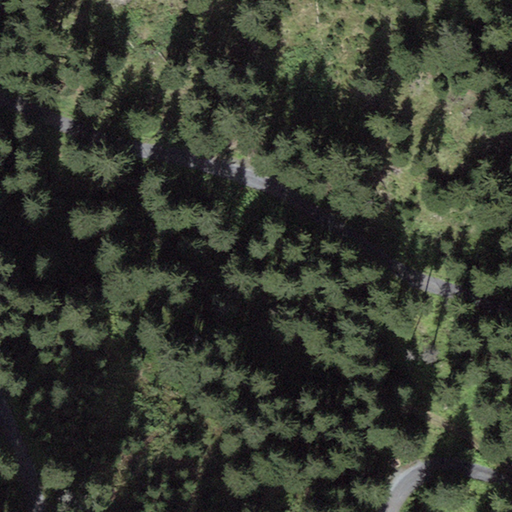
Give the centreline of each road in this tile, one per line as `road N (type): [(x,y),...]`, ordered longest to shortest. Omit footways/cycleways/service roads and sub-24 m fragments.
road 1 (track): [(511,325),(395,272),(299,210),(0,120)]
road 2 (track): [(404,511),(426,485),(452,477),(511,489)]
